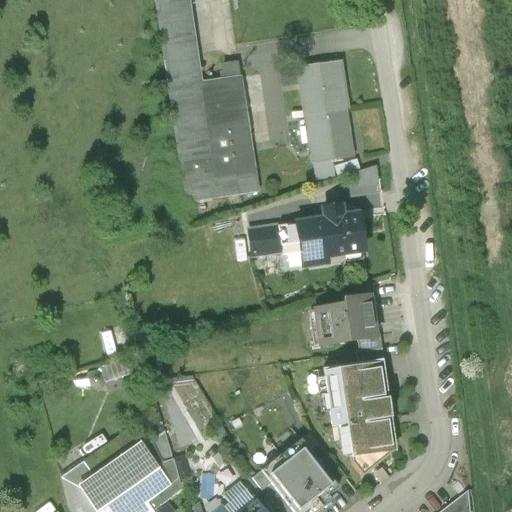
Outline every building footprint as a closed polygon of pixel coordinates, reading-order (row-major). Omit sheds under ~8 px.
[(188,0),(153,0),(185,202),(259,191),(241,78),(202,85),(188,0)] [(339,66),(303,70),(315,163),(351,158),(339,66)] [(360,172),(356,161),(334,168),(338,179),(360,172)] [(332,165),(313,167),(314,180),(334,178),(332,165)] [(297,226),(299,243),(303,269),(329,266),(328,260),(367,254),(362,218),(343,220),(341,207),(322,209),(324,222),(297,226)] [(299,243),(297,226),(279,228),(281,245),(299,243)] [(281,245),(279,228),(250,232),(253,254),(266,252),(265,247),(281,245)] [(316,309),(321,346),(357,341),(375,338),(369,297),(341,301),(342,305),(316,309)] [(126,325),(107,330),(113,351),(132,346),(126,325)] [(379,337),(375,338),(357,341),(359,352),(381,349),(379,337)] [(382,361),(381,349),(359,352),(355,354),(356,366),(378,362),(382,361)] [(331,369),(345,460),(358,477),(390,453),(393,453),(378,362),(356,366),(331,369)] [(113,364),(99,370),(105,385),(119,379),(113,364)] [(281,388),(262,394),(265,404),(285,398),(281,388)] [(83,464),(95,479),(140,447),(128,431),(83,464)] [(336,489),(298,441),(252,477),(278,511),(282,511),(287,508),(290,511),(306,511),(307,511),(306,511),(317,511),(330,502),(326,497),(336,489)] [(95,479),(77,492),(91,511),(102,511),(106,510),(107,511),(150,511),(145,505),(169,488),(154,467),(140,447),(95,479)] [(189,479),(182,458),(172,462),(179,482),(189,479)] [(172,462),(154,467),(169,488),(145,505),(150,511),(157,511),(166,505),(181,492),(179,482),(172,462)] [(91,511),(77,492),(95,479),(83,464),(61,480),(68,509),(69,511),(91,511)] [(229,506),(220,511),(262,511),(241,483),(223,497),(229,506)] [(469,511),(467,494),(444,511),(469,511)]
